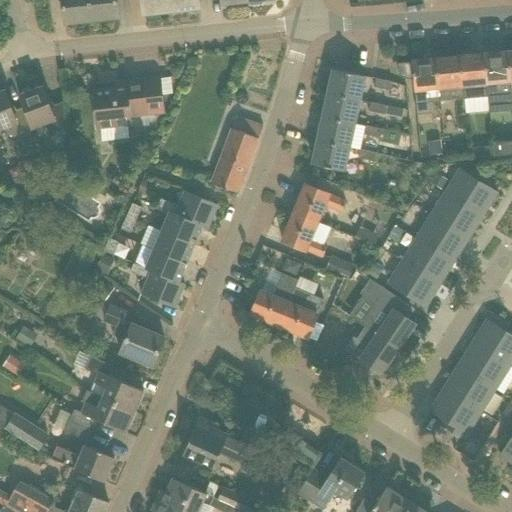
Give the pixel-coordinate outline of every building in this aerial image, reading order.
[(62,0),(65,22),(92,19),(89,0),(62,0)] [(89,0),(92,19),(118,16),(116,0),(89,0)] [(142,0),(144,13),(171,10),(170,0),(142,0)] [(197,0),(170,0),(171,10),(199,7),(197,0)] [(488,97),(511,95),(511,93),(510,81),(511,81),(508,51),(505,51),(504,48),(503,49),(504,51),(484,53),(488,97)] [(464,99),(488,97),(484,53),(481,53),(480,51),(480,53),(460,55),(464,99)] [(441,100),(455,99),(457,115),(458,128),(467,128),(466,115),(464,99),(460,55),(457,55),(456,53),(456,56),(436,57),(439,87),(438,87),(439,100),(441,100)] [(412,60),(412,62),(399,63),(400,77),(414,81),(415,90),(426,89),(427,102),(432,102),(433,118),(442,117),(441,100),(439,100),(438,87),(439,87),(436,57),(433,58),(433,55),(432,55),(432,58),(412,60)] [(359,99),(364,75),(334,69),(333,73),(331,72),(331,73),(333,74),(329,93),(359,99)] [(149,115),(166,113),(162,77),(115,83),(116,89),(94,91),(98,127),(101,127),(103,141),(130,138),(128,124),(131,123),(130,115),(149,113),(149,115)] [(392,82),(376,78),(374,87),(390,91),(392,82)] [(33,128),(34,128),(44,124),(51,134),(66,128),(64,102),(50,106),(43,86),(19,95),(24,107),(33,128)] [(0,91),(0,130),(7,128),(14,137),(34,129),(34,128),(33,128),(24,107),(13,111),(5,89),(0,91)] [(324,116),(354,123),(359,99),(329,93),(328,96),(326,96),(326,97),(328,97),(324,116)] [(405,109),(401,108),(393,106),(372,101),(370,111),(403,118),(405,109)] [(238,193),(263,126),(237,116),(221,158),(212,183),(238,193)] [(319,140),(349,147),(354,123),(324,116),(323,120),(321,119),(321,120),(323,121),(319,140)] [(365,126),(363,134),(380,138),(382,129),(365,126)] [(319,140),(318,143),(316,143),(315,144),(318,144),(314,164),(344,170),(346,160),(349,147),(319,140)] [(441,141),(429,142),(430,155),(442,154),(441,141)] [(511,154),(511,141),(492,143),(492,146),(493,156),(494,156),(511,154)] [(483,157),(483,146),(469,148),(470,158),(483,157)] [(360,149),(360,150),(359,158),(360,158),(375,161),(377,153),(360,149)] [(13,180),(22,176),(23,175),(19,165),(9,169),(13,180)] [(496,193),(497,192),(460,169),(446,191),(483,215),(486,209),(482,206),(492,190),(496,193)] [(443,190),(449,180),(436,172),(430,182),(443,190)] [(32,182),(22,176),(13,180),(11,182),(26,192),(28,188),(44,198),(52,185),(51,185),(52,184),(37,174),(32,182)] [(148,195),(154,183),(144,179),(138,191),(148,195)] [(330,194),(306,184),(294,212),(318,221),(325,204),(342,211),(346,201),(329,195),(330,194)] [(208,228),(218,205),(184,191),(175,213),(169,210),(172,203),(161,199),(158,207),(170,212),(202,226),(208,228)] [(483,215),(446,191),(431,214),(468,238),(469,237),(464,234),(474,218),(479,221),(483,215)] [(137,220),(142,207),(133,203),(127,216),(137,220)] [(202,226),(170,212),(162,231),(194,244),(202,226)] [(294,212),(282,240),(306,250),(307,250),(323,256),(327,246),(311,240),(318,221),(294,212)] [(468,238),(431,214),(417,237),(454,260),(458,254),(454,251),(464,235),(468,238)] [(137,220),(127,216),(122,228),(131,232),(137,220)] [(154,249),(187,263),(194,244),(162,231),(154,249)] [(403,260),(440,283),(436,280),(446,264),(450,267),(454,260),(417,237),(403,260)] [(96,245),(77,238),(62,275),(81,283),(96,245)] [(105,250),(114,254),(119,242),(110,238),(105,250)] [(385,245),(390,248),(395,241),(390,238),(385,245)] [(154,250),(142,245),(134,264),(145,268),(146,267),(179,281),(187,263),(154,249),(154,250)] [(114,254),(105,250),(96,268),(108,275),(117,255),(114,254)] [(355,265),(332,256),(326,270),(328,270),(328,271),(344,277),(344,276),(350,278),(355,265)] [(287,257),(282,271),(296,277),(302,263),(287,257)] [(440,283),(403,260),(388,283),(425,306),(429,300),(425,297),(435,281),(439,284),(440,283)] [(370,278),(375,281),(382,271),(371,262),(363,273),(370,278)] [(142,293),(175,307),(185,283),(179,281),(146,267),(145,268),(134,264),(131,271),(148,279),(142,293)] [(115,288),(93,272),(83,285),(106,301),(115,288)] [(273,293),(262,288),(262,290),(261,290),(251,314),(279,326),(289,301),(290,301),(296,287),(299,280),(284,273),(275,295),(272,294),(273,293)] [(370,278),(360,293),(375,303),(372,308),(361,323),(365,326),(398,349),(415,324),(396,311),(403,301),(375,281),(370,278)] [(324,299),(296,287),(290,301),(289,301),(279,326),(307,337),(324,299)] [(159,350),(165,337),(125,321),(129,310),(110,303),(103,320),(116,326),(115,331),(116,335),(123,338),(119,347),(120,347),(119,351),(153,365),(155,362),(157,362),(161,352),(159,350)] [(473,343),(510,365),(511,361),(511,334),(488,319),(484,326),(488,329),(478,345),(474,342),(473,343)] [(31,346),(38,334),(24,325),(16,338),(31,346)] [(345,349),(381,374),(398,349),(365,326),(357,338),(354,336),(345,349)] [(459,365),(496,388),(510,365),(473,343),(477,346),(467,362),(463,359),(459,365)] [(18,373),(22,359),(6,355),(2,368),(18,373)] [(135,411),(144,390),(108,374),(112,365),(90,356),(84,369),(97,374),(94,382),(106,387),(102,397),(135,411)] [(481,411),(496,388),(459,365),(455,371),(460,374),(450,390),(445,387),(445,388),(481,411)] [(481,411),(445,388),(449,391),(442,402),(437,400),(430,411),(445,420),(442,424),(464,438),(481,411)] [(126,432),(135,411),(102,397),(88,390),(83,401),(85,402),(81,413),(73,409),(69,419),(91,429),(96,419),(126,432)] [(0,425),(39,451),(48,437),(0,404),(0,425)] [(222,451),(245,462),(242,468),(252,473),(255,467),(262,452),(228,436),(228,435),(213,428),(214,425),(199,418),(184,453),(214,467),(222,451)] [(91,429),(69,419),(64,431),(86,441),(91,429)] [(288,432),(279,445),(311,466),(320,452),(288,432)] [(511,436),(501,455),(507,459),(510,454),(511,455),(511,436)] [(479,446),(470,441),(463,451),(473,457),(479,446)] [(104,481),(115,457),(86,445),(81,456),(57,446),(52,459),(104,481)] [(365,473),(340,457),(327,478),(313,469),(298,492),(324,509),(335,490),(349,499),(365,473)] [(215,496),(173,478),(166,493),(160,490),(156,500),(182,511),(199,511),(204,502),(211,505),(215,496)] [(80,489),(69,511),(67,511),(51,505),(53,501),(19,482),(11,496),(0,490),(0,502),(4,505),(5,506),(15,511),(104,511),(109,502),(80,489)] [(247,496),(223,486),(218,501),(239,510),(238,511),(256,511),(244,503),(247,496)] [(402,511),(409,500),(387,486),(370,511),(402,511)] [(156,511),(182,511),(156,500),(152,510),(156,511)] [(427,511),(409,500),(402,511),(427,511)]
